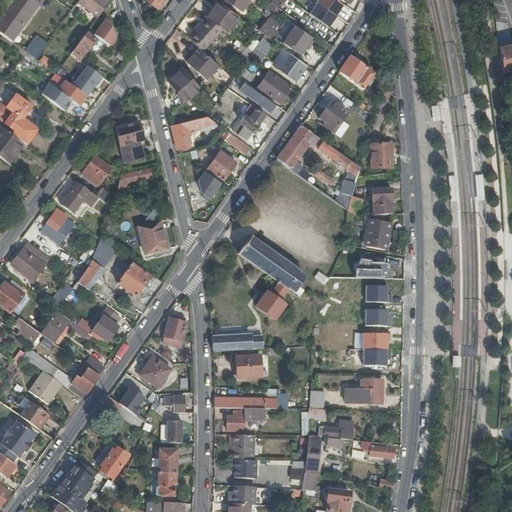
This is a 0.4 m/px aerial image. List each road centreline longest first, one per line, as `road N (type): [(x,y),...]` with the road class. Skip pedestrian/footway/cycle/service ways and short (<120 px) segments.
road 1 (residential): [(400,511),(416,389),(419,275),(396,0)]
road 2 (residential): [(374,0),(192,260)]
road 3 (residential): [(192,260),(15,511)]
road 4 (residential): [(204,511),(205,353),(192,260)]
road 5 (residential): [(0,252),(144,56)]
road 6 (residential): [(192,260),(144,56)]
